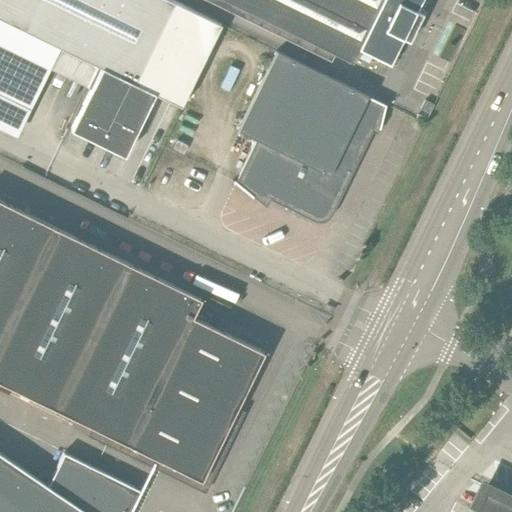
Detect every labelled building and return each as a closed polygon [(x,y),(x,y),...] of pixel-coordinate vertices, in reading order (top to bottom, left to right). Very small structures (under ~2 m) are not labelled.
[(0,0),(0,18),(101,68),(71,131),(116,152),(121,142),(129,146),(155,94),(180,106),(220,25),(169,0),(0,0)] [(223,0),(345,60),(352,64),(359,50),(389,65),(421,0),(223,0)] [(237,131),(255,140),(319,172),(358,93),(275,52),(237,131)] [(385,106),(358,93),(319,172),(255,140),(234,184),(251,197),(254,192),(314,221),(316,222),(318,223),(321,223),(324,222),(326,221),(328,220),(330,218),(331,216),(370,138),(375,140),(385,106)] [(433,105),(424,101),(420,110),(429,114),(433,105)] [(223,447),(218,444),(263,352),(192,317),(200,299),(0,201),(0,382),(200,481),(209,461),(215,464),(223,447)] [(0,511),(130,511),(140,491),(63,453),(47,486),(0,453),(0,511)] [(511,511),(511,502),(489,491),(478,511),(511,511)]
